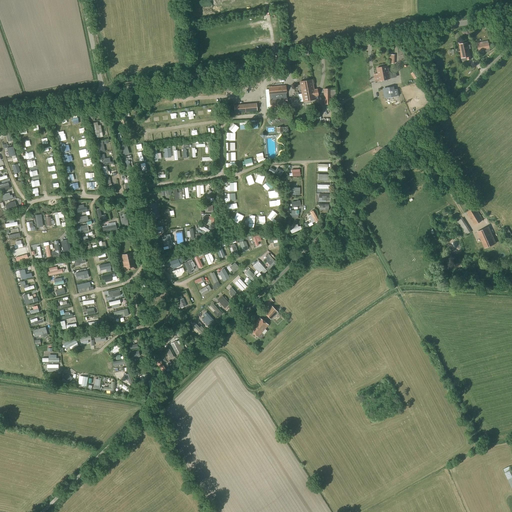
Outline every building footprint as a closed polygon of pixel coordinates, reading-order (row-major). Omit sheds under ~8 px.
[(483,44),(482,42),(477,43),(478,51),(490,49),(489,42),(483,44)] [(468,50),(467,43),(459,44),(461,51),(460,51),(462,58),(466,58),(467,60),(471,59),(469,49),(468,50)] [(379,81),(390,79),(387,66),(377,68),(379,81)] [(312,79),(299,81),(303,102),(316,99),(315,97),(318,96),(317,89),(314,89),(312,79)] [(231,82),(224,82),(224,84),(225,91),(232,90),(231,83),(231,82)] [(286,97),(285,86),(282,86),(268,87),(269,95),(270,99),(269,99),(270,110),(284,109),(283,103),(287,103),(287,97),(286,97)] [(394,87),(385,88),(387,98),(396,97),(396,96),(395,89),(394,87)] [(323,89),(324,101),(326,101),(327,104),(333,104),(333,103),(334,103),(334,95),(331,95),(331,89),(331,88),(323,89)] [(230,129),(236,134),(241,127),(235,123),(230,129)] [(227,160),(237,160),(237,152),(230,152),(230,153),(227,153),(227,160)] [(257,153),(258,162),(266,161),(265,153),(257,153)] [(104,160),(103,155),(99,156),(101,165),(110,163),(110,158),(104,160)] [(87,171),(88,179),(96,178),(95,173),(92,173),(92,171),(87,171)] [(320,181),(332,180),(331,171),(319,171),(320,181)] [(238,191),(238,182),(231,182),(231,186),(227,186),(227,191),(238,191)] [(278,189),(269,191),(270,199),(279,198),(278,189)] [(149,221),(160,219),(157,202),(146,205),(149,221)] [(474,226),(483,220),(475,207),(466,212),(474,226)] [(105,209),(98,211),(100,221),(107,219),(105,209)] [(274,221),(279,214),(274,210),(269,217),(274,221)] [(57,213),(57,226),(62,226),(61,219),(65,218),(65,212),(57,213)] [(466,235),(471,232),(462,218),(457,222),(466,235)] [(28,222),(29,231),(37,230),(37,226),(31,227),(31,222),(28,222)] [(485,248),(495,244),(488,227),(478,232),(485,248)] [(183,231),(177,232),(179,241),(185,240),(183,231)] [(257,247),(261,245),(260,242),(263,240),(261,234),(253,237),(257,247)] [(64,250),(72,250),(71,240),(63,240),(64,250)] [(55,252),(52,253),(53,258),(61,256),(58,244),(54,246),(55,252)] [(136,270),(134,259),(133,253),(121,255),(125,272),(129,271),(128,269),(131,268),(132,270),(136,270)] [(213,253),(207,255),(210,265),(216,264),(213,253)] [(199,254),(195,256),(201,269),(205,267),(199,254)] [(271,266),(276,261),(270,254),(267,256),(270,259),(267,262),(271,266)] [(175,266),(176,269),(182,267),(181,263),(184,262),(183,259),(177,261),(168,264),(169,268),(175,266)] [(261,273),(264,270),(266,273),(269,270),(259,261),(254,266),(261,273)] [(454,270),(462,267),(460,261),(452,263),(454,270)] [(224,270),(218,276),(222,280),(224,278),(225,279),(229,275),(224,270)] [(250,270),(247,274),(253,280),(257,276),(250,270)] [(20,271),(21,280),(32,278),(31,274),(25,275),(24,271),(20,271)] [(217,286),(220,284),(215,272),(212,274),(217,286)] [(103,282),(111,281),(111,279),(117,278),(116,273),(102,275),(103,282)] [(242,279),(236,284),(241,290),(248,285),(242,279)] [(227,289),(235,297),(239,293),(231,285),(227,289)] [(201,291),(204,296),(211,293),(208,287),(201,291)] [(112,299),(123,296),(121,289),(110,292),(112,299)] [(38,301),(37,298),(28,300),(27,295),(23,296),(25,304),(38,301)] [(227,301),(229,300),(226,295),(219,298),(225,308),(230,306),(227,301)] [(180,312),(183,311),(182,308),(185,307),(181,296),(177,298),(180,306),(178,307),(180,312)] [(269,297),(260,305),(265,310),(273,302),(269,297)] [(270,320),(278,312),(271,306),(264,313),(270,320)] [(258,338),(268,325),(259,318),(249,330),(258,338)] [(45,326),(34,331),(37,338),(48,333),(45,326)] [(64,343),(67,349),(79,344),(77,338),(64,343)] [(131,362),(135,361),(134,358),(140,357),(139,352),(130,353),(131,362)] [(115,363),(116,367),(130,363),(128,359),(115,363)] [(114,383),(111,382),(111,388),(104,388),(104,391),(114,392),(114,383)] [(121,390),(126,393),(130,388),(125,385),(121,390)]
